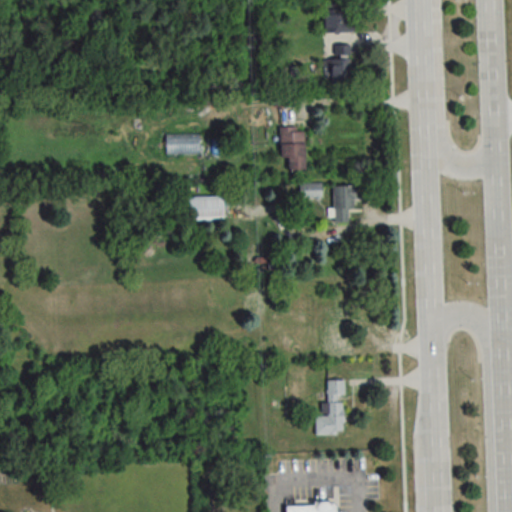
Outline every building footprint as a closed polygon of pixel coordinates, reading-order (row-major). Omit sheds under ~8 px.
[(352,32),(352,10),(323,10),(323,32),(352,32)] [(336,58),(321,70),(334,88),(350,76),(336,58)] [(303,169),(303,127),(279,127),(279,157),(289,157),(289,169),(303,169)] [(164,155),(198,155),(198,134),(164,134),(164,155)] [(320,184),(298,184),(298,198),(320,198),(320,184)] [(353,210),(353,186),(333,186),(333,223),(347,223),(347,210),(353,210)] [(221,220),(221,197),(184,197),(185,220),(221,220)] [(348,351),(348,326),(327,326),(327,351),(348,351)] [(314,435),(343,435),(343,380),(325,380),(325,416),(314,416),(314,435)] [(284,511),(337,511),(337,502),(285,504),(284,511)]
